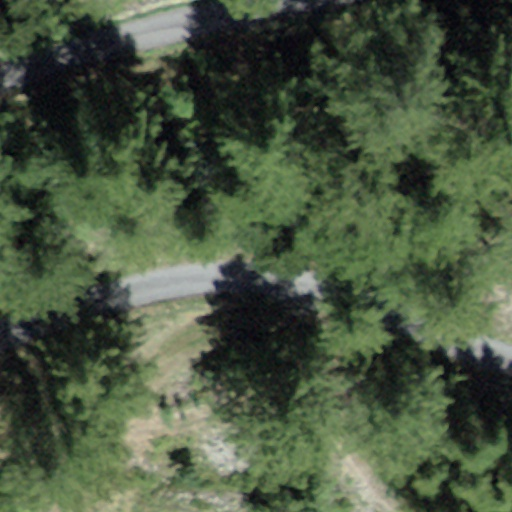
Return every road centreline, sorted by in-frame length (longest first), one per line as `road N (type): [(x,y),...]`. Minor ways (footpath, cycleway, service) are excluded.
road 1 (track): [(0,335),(161,284),(230,279),(315,288),(511,359)]
road 2 (track): [(260,0),(0,82)]
